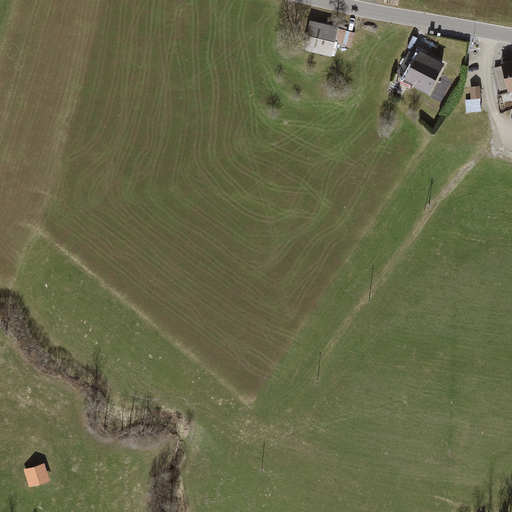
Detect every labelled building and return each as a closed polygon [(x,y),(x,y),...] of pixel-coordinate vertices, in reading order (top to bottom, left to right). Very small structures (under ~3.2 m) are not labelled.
[(310,20),(303,48),(333,56),(336,44),(350,47),(354,32),(338,28),(338,27),(310,20)] [(398,73),(406,77),(405,79),(426,90),(441,62),(420,51),(418,53),(411,49),(398,73)] [(511,59),(501,62),(503,69),(496,71),(500,88),(507,86),(508,90),(511,89),(511,59)] [(480,86),(471,87),(472,98),(481,98),(480,86)] [(47,467),(25,472),(30,490),(51,484),(47,467)]
